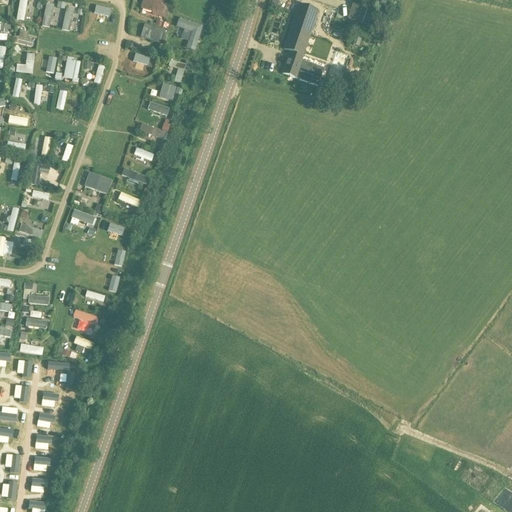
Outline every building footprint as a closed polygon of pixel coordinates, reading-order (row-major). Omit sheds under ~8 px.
[(20,0),(20,22),(29,22),(29,0),(20,0)] [(196,0),(196,15),(210,15),(211,0),(196,0)] [(44,29),(52,30),(57,5),(49,4),(44,29)] [(322,74),(299,66),(318,11),(300,5),(284,51),(291,53),(283,75),(318,87),(322,74)] [(353,5),(348,20),(369,26),(374,12),(353,5)] [(73,34),(78,9),(60,6),(58,14),(67,15),(64,33),(73,34)] [(272,19),(263,43),(270,46),(279,21),(272,19)] [(200,51),(204,24),(181,21),(180,29),(186,30),(185,40),(191,40),(190,50),(200,51)] [(144,39),(163,43),(165,32),(146,28),(144,39)] [(35,49),(36,42),(19,38),(18,46),(35,49)] [(0,70),(7,70),(8,48),(0,47),(0,70)] [(28,66),(19,66),(19,74),(36,74),(36,55),(28,55),(28,66)] [(155,65),(156,59),(136,56),(135,62),(155,65)] [(67,78),(79,81),(83,62),(71,59),(67,78)] [(63,80),(63,76),(61,76),(61,61),(53,61),(52,79),(63,80)] [(174,67),(173,66),(173,75),(179,76),(178,85),(187,86),(190,63),(175,62),(174,67)] [(96,84),(104,87),(109,69),(101,66),(96,84)] [(16,100),(23,100),(24,80),(17,80),(16,100)] [(166,84),(162,97),(176,101),(179,87),(166,84)] [(37,105),(45,105),(46,87),(38,87),(37,105)] [(68,91),(60,90),(57,108),(64,110),(68,91)] [(20,109),(12,109),(12,119),(20,119),(20,109)] [(163,112),(160,119),(169,122),(171,115),(163,112)] [(167,142),(170,133),(145,125),(142,134),(167,142)] [(28,153),(29,145),(11,143),(10,151),(28,153)] [(71,164),(76,147),(70,145),(64,162),(71,164)] [(137,158),(156,164),(159,156),(140,150),(137,158)] [(17,163),(14,182),(21,183),(24,164),(17,163)] [(34,166),(35,186),(52,186),(51,165),(34,166)] [(87,186),(109,196),(115,184),(93,174),(87,186)] [(29,200),(50,201),(51,191),(29,190),(29,200)] [(16,209),(8,231),(16,234),(24,212),(16,209)] [(111,224),(110,233),(131,237),(133,228),(111,224)] [(47,234),(25,226),(22,234),(44,242),(47,234)] [(96,264),(118,271),(120,264),(99,257),(96,264)] [(109,287),(113,278),(97,270),(95,275),(99,277),(97,281),(109,287)] [(0,289),(13,290),(14,281),(0,279),(0,289)] [(33,294),(40,295),(42,287),(35,285),(33,294)] [(89,294),(88,301),(107,304),(108,296),(89,294)] [(45,316),(46,309),(50,309),(50,297),(32,296),(32,315),(45,316)] [(0,314),(15,315),(15,308),(4,308),(4,303),(0,303),(0,314)] [(105,320),(85,314),(82,324),(94,327),(92,335),(100,337),(105,320)] [(29,329),(48,332),(50,322),(31,319),(29,329)] [(0,331),(0,341),(13,343),(14,334),(0,331)] [(92,350),(93,344),(76,340),(75,346),(92,350)] [(23,354),(45,359),(47,350),(24,345),(23,354)] [(18,381),(32,384),(34,369),(21,366),(18,381)] [(51,371),(51,378),(70,380),(71,372),(51,371)] [(0,433),(21,434),(21,425),(1,425),(0,433)] [(35,432),(35,438),(47,438),(47,444),(55,445),(55,433),(35,432)] [(489,441),(485,452),(495,456),(499,445),(489,441)] [(33,456),(31,464),(48,467),(49,459),(33,456)] [(0,457),(0,466),(16,468),(17,460),(0,457)] [(478,511),(497,511),(484,503),(478,511)]
